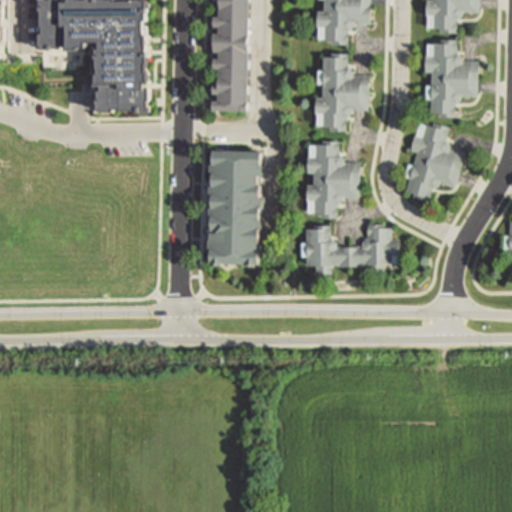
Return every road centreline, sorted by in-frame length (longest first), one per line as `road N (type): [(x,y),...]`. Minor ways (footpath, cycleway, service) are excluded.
road 1 (tertiary): [(0,343),(511,337)]
road 2 (residential): [(404,0),(402,105),(387,181),(401,209),(465,244)]
road 3 (tertiary): [(450,314),(182,312)]
road 4 (tertiary): [(182,312),(0,315)]
road 5 (residential): [(182,312),(185,132)]
road 6 (residential): [(511,159),(465,244),(450,314)]
road 7 (residential): [(185,132),(189,0)]
